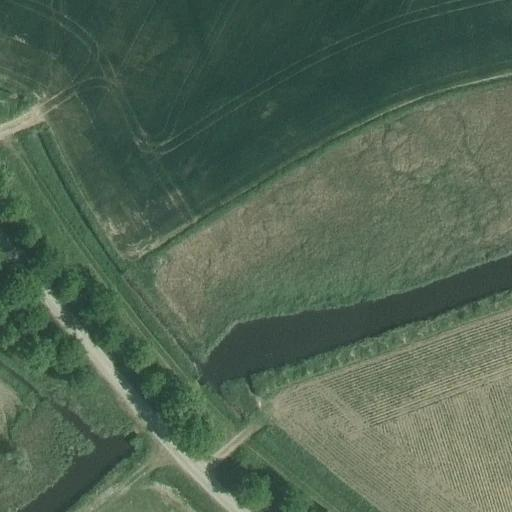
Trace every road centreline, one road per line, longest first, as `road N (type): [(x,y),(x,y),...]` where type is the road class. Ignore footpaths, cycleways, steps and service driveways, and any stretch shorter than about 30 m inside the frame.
road 1 (track): [(334,511),(239,434),(0,178)]
road 2 (unclassified): [(235,511),(196,478),(0,251)]
